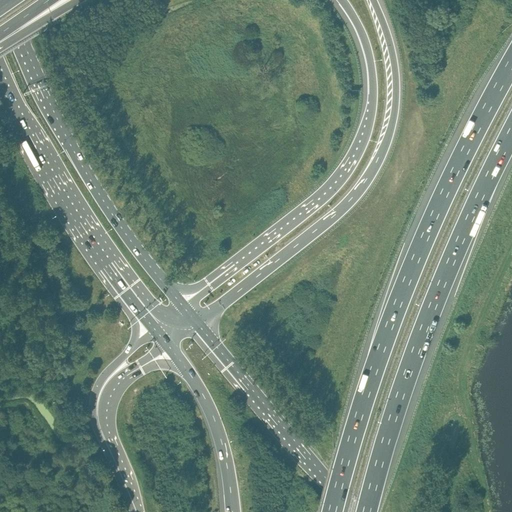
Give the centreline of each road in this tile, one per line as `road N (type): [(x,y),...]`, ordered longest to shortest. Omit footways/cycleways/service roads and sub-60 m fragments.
road 1 (motorway): [(511,60),(408,272),(331,511)]
road 2 (motorway): [(196,322),(335,214),(378,157),(395,86),(372,0)]
road 3 (motorway): [(365,511),(424,327),(511,132)]
road 4 (motorway): [(342,0),(371,71),(371,115),(356,158),(323,200),(184,307)]
road 5 (primary): [(184,307),(73,151),(5,0)]
road 6 (primary): [(0,80),(83,233),(155,329)]
road 7 (track): [(511,240),(458,373),(482,511)]
road 8 (motorway): [(354,511),(196,322)]
road 9 (motorway): [(167,344),(215,423),(231,511)]
road 10 (tertiary): [(136,511),(98,425),(98,397),(109,376)]
